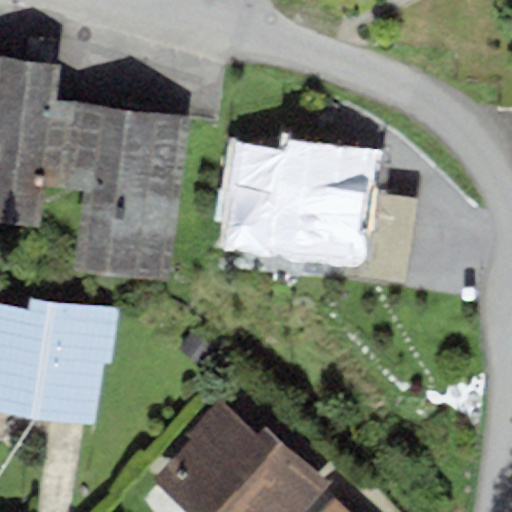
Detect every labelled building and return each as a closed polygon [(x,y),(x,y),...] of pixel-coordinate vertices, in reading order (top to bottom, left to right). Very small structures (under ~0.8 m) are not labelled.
[(60,165),(74,78),(78,48),(0,36),(0,199),(54,207),(60,165)] [(74,78),(60,165),(101,172),(89,240),(176,255),(203,100),(74,78)] [(371,130),(245,117),(233,227),(360,241),(371,130)] [(24,323),(0,318),(0,428),(100,448),(124,322),(28,304),(24,323)] [(288,511),(329,469),(229,375),(159,449),(226,511),(288,511)] [(365,511),(352,497),(334,511),(365,511)]
